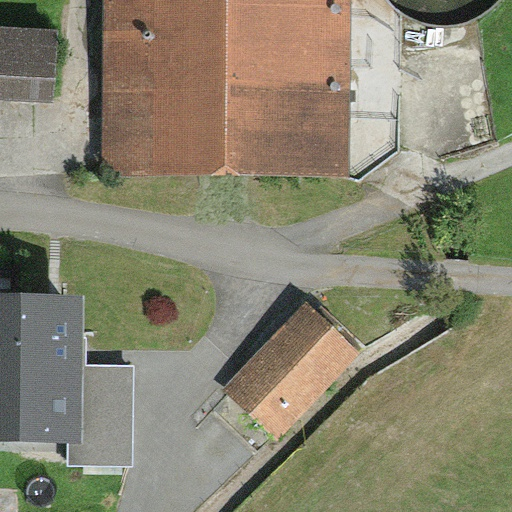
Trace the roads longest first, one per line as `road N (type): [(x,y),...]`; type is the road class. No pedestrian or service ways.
road 1 (unclassified): [(0,222),(62,222),(275,272),(511,286)]
road 2 (track): [(511,157),(275,272),(186,446)]
